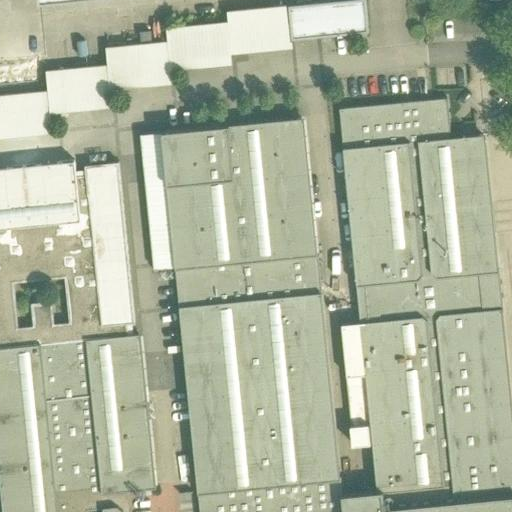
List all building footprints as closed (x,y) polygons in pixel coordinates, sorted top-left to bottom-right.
[(48,91),(0,95),(0,129),(51,125),(50,105),(111,99),(109,82),(171,75),(170,62),(232,56),(231,46),(369,32),(365,0),(347,0),(227,12),(228,22),(167,28),(168,42),(106,48),(108,65),(46,71),(48,91)] [(300,118),(167,131),(180,266),(176,266),(180,307),(185,307),(203,491),(198,491),(200,511),(511,511),(511,451),(498,311),(503,311),(499,270),(494,270),(481,135),(451,138),(447,98),(340,109),(344,150),(349,149),(362,283),(357,283),(361,322),(342,324),(343,330),(342,331),(351,425),(353,445),(378,442),(382,490),(343,494),(341,477),(335,478),(317,294),(322,294),(318,253),(313,253),(300,118)] [(167,131),(141,134),(155,268),(176,266),(180,266),(167,131)] [(0,167),(0,348),(129,335),(128,324),(136,323),(119,162),(85,165),(86,175),(76,176),(75,160),(0,167)] [(129,335),(0,348),(0,429),(8,511),(123,511),(123,510),(118,505),(111,506),(110,492),(152,487),(136,335),(129,335)]
